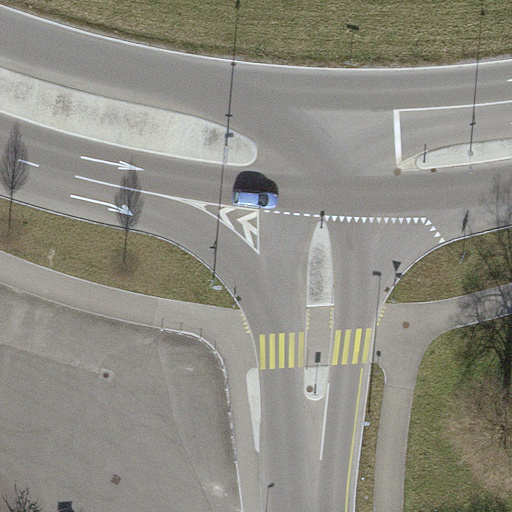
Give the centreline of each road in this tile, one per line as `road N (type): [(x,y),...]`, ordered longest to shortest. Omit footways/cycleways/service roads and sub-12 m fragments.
road 1 (tertiary): [(311,511),(325,148)]
road 2 (primary): [(0,84),(178,131),(325,148)]
road 3 (primary): [(325,148),(511,139)]
